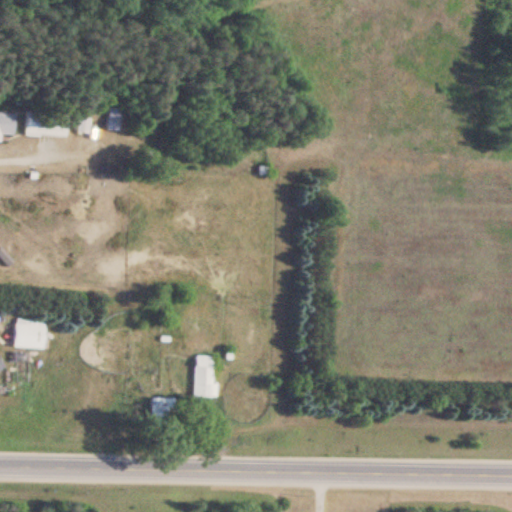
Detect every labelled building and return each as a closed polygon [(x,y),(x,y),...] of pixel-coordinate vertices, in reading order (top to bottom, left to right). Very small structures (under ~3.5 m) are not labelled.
[(114,130),(114,108),(99,108),(99,130),(114,130)] [(0,134),(10,135),(11,113),(0,111),(0,134)] [(63,136),(64,113),(19,111),(18,135),(63,136)] [(83,119),(72,119),(72,130),(82,131),(83,119)] [(41,348),(42,319),(8,318),(7,347),(41,348)] [(210,397),(210,356),(188,356),(188,397),(210,397)] [(150,398),(150,424),(170,424),(170,398),(150,398)]
